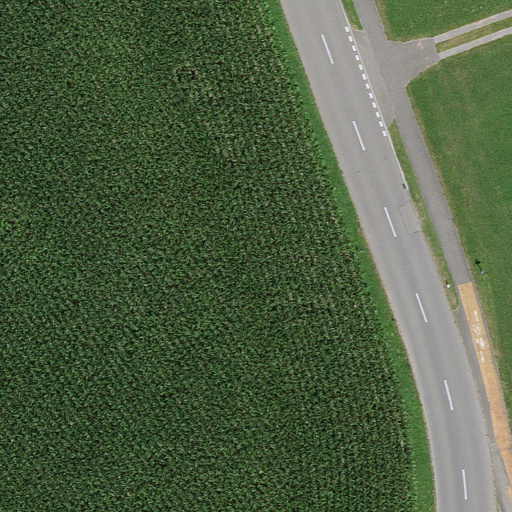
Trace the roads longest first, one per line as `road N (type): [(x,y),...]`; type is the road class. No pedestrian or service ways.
road 1 (tertiary): [(469,511),(418,294),(311,0)]
road 2 (track): [(341,83),(511,20)]
